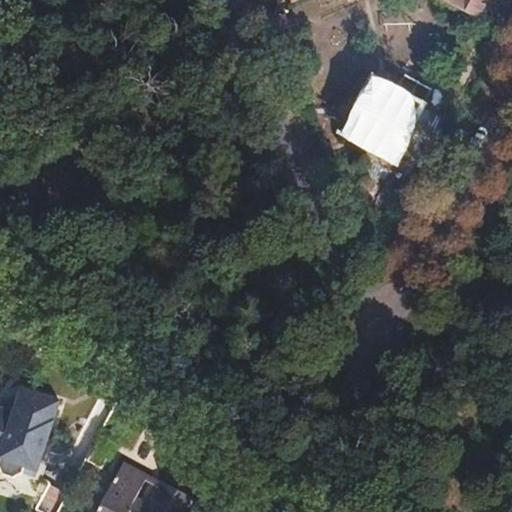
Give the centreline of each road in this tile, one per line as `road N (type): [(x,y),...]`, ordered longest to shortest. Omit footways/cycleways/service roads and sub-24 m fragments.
road 1 (residential): [(292,497),(0,248)]
road 2 (residential): [(219,0),(298,188),(378,334)]
road 3 (residential): [(378,334),(511,91)]
road 4 (residential): [(378,334),(479,511)]
road 5 (residential): [(292,497),(378,334)]
road 6 (residential): [(0,139),(43,0)]
road 7 (unknown): [(126,356),(93,433),(65,464)]
